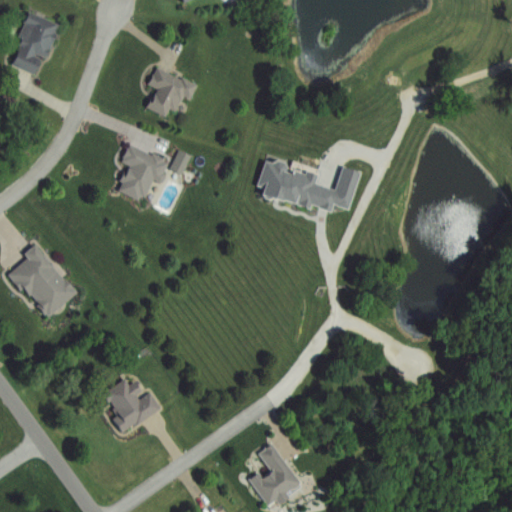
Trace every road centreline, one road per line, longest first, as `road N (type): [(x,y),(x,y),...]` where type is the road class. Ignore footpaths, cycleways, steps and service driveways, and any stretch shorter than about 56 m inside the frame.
road 1 (residential): [(115,511),(289,384),(329,326),(363,323),(423,369)]
road 2 (residential): [(0,207),(64,143),(120,4)]
road 3 (residential): [(94,511),(0,383)]
